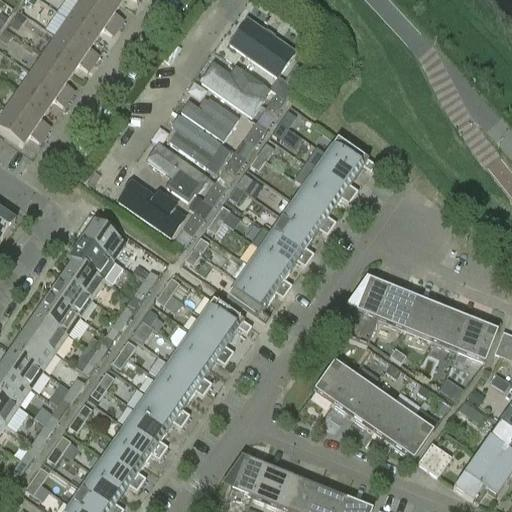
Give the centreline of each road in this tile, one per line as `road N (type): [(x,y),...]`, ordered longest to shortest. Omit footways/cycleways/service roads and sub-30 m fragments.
road 1 (residential): [(21,201),(159,0)]
road 2 (unclassified): [(112,189),(236,0)]
road 3 (residential): [(444,511),(243,428)]
road 4 (residential): [(243,428),(369,257)]
road 5 (unclassified): [(511,152),(371,0)]
road 6 (residential): [(0,322),(55,244),(58,226),(21,201)]
road 7 (residential): [(369,257),(400,257),(511,308)]
